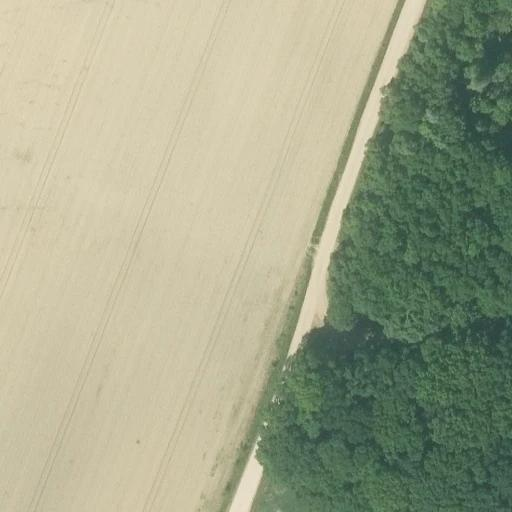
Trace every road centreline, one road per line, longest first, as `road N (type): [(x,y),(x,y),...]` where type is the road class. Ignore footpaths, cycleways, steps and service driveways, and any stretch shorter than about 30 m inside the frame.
road 1 (track): [(413,0),(319,258),(303,344)]
road 2 (track): [(303,344),(511,326)]
road 3 (track): [(303,344),(238,511)]
